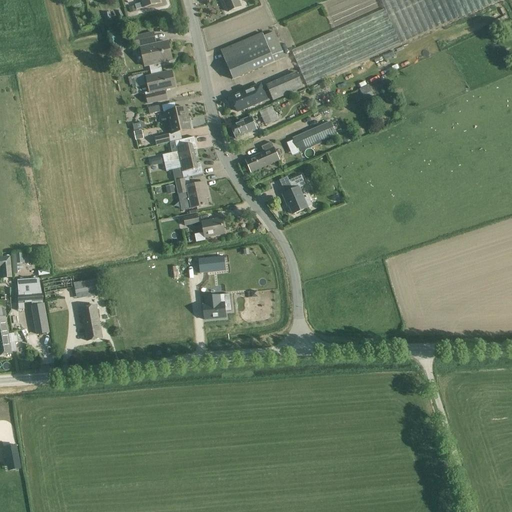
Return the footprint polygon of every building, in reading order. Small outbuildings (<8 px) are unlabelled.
[(135,5),(136,10),(142,8),(160,3),(159,0),(140,0),(141,3),(135,5)] [(222,0),(228,12),(241,7),(238,0),(222,0)] [(291,51),(307,86),(400,44),(500,0),(380,0),(385,9),(291,51)] [(149,66),(151,71),(162,68),(160,63),(172,60),(168,42),(156,44),(153,32),(132,37),(134,48),(140,47),(140,48),(145,67),(149,66)] [(220,51),(232,81),(274,63),(274,62),(285,58),(274,32),(264,36),(262,33),(220,51)] [(123,67),(117,72),(122,77),(127,71),(123,67)] [(162,68),(151,71),(152,76),(146,78),(149,92),(144,93),(147,105),(167,101),(165,90),(175,87),(172,72),(163,74),(162,68)] [(272,101),(303,88),(297,72),(266,85),(272,101)] [(231,97),(237,112),(266,100),(260,85),(231,97)] [(163,111),(162,106),(148,108),(149,114),(163,111)] [(169,123),(188,119),(186,107),(166,112),(169,123)] [(278,120),(272,108),(272,107),(260,113),(265,126),(278,120)] [(251,116),(229,126),(235,140),(257,131),(251,116)] [(188,119),(169,123),(171,134),(191,130),(188,119)] [(144,121),(132,124),(133,130),(145,128),(144,121)] [(299,154),(337,137),(330,122),(292,139),(299,154)] [(59,134),(60,141),(73,139),(72,132),(59,134)] [(168,134),(154,138),(156,146),(170,142),(168,134)] [(162,156),(164,164),(195,156),(193,149),(198,148),(195,137),(175,142),(177,152),(162,156)] [(246,160),(252,172),(270,164),(279,160),(272,143),(261,147),(263,153),(246,160)] [(182,173),(183,179),(203,174),(201,163),(197,164),(195,156),(164,164),(166,173),(181,169),(182,173)] [(287,203),(292,215),(308,208),(312,206),(308,197),(304,199),(299,188),(305,185),(301,176),(289,181),(292,190),(282,195),(286,203),(287,203)] [(188,193),(191,209),(208,205),(205,192),(207,191),(205,183),(190,186),(188,178),(175,181),(178,196),(188,193)] [(185,227),(199,224),(198,215),(183,218),(185,227)] [(221,218),(202,222),(205,238),(224,234),(221,218)] [(0,270),(1,278),(11,278),(9,258),(0,258),(0,270)] [(217,258),(199,260),(200,274),(219,272),(217,258)] [(42,282),(45,300),(55,299),(54,292),(72,289),(70,277),(42,282)] [(41,293),(40,293),(37,279),(17,280),(18,294),(17,294),(18,304),(41,302),(41,293)] [(74,294),(102,289),(100,279),(73,284),(74,294)] [(203,305),(204,320),(226,318),(225,312),(232,311),(230,294),(223,295),(224,303),(203,305)] [(36,334),(48,332),(44,304),(32,306),(36,334)] [(84,328),(87,341),(102,338),(96,307),(80,310),(83,328),(84,328)] [(7,333),(0,334),(0,355),(11,354),(11,352),(16,351),(14,341),(17,340),(16,335),(14,335),(14,332),(7,333)] [(15,444),(3,446),(8,471),(19,469),(15,444)]
